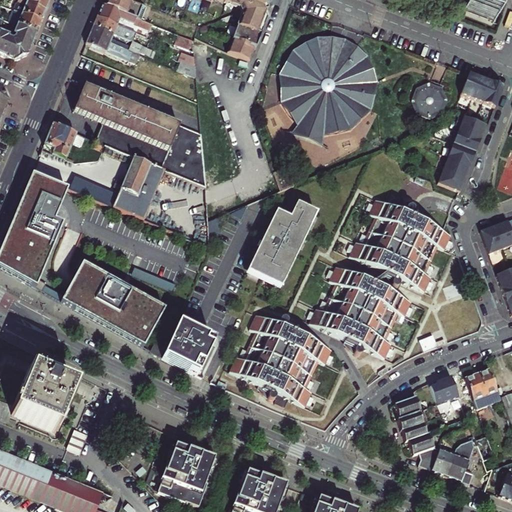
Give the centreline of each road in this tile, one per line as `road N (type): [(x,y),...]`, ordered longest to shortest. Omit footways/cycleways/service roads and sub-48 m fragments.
road 1 (tertiary): [(0,310),(327,462)]
road 2 (residential): [(283,0),(238,118),(254,172),(248,183),(210,199)]
road 3 (residential): [(327,462),(355,416),(396,382),(503,338)]
road 4 (residential): [(333,0),(511,67)]
road 5 (residential): [(465,224),(511,96)]
road 6 (tertiary): [(327,462),(444,507)]
road 7 (secondary): [(46,95),(0,208)]
road 8 (residential): [(503,338),(465,224)]
